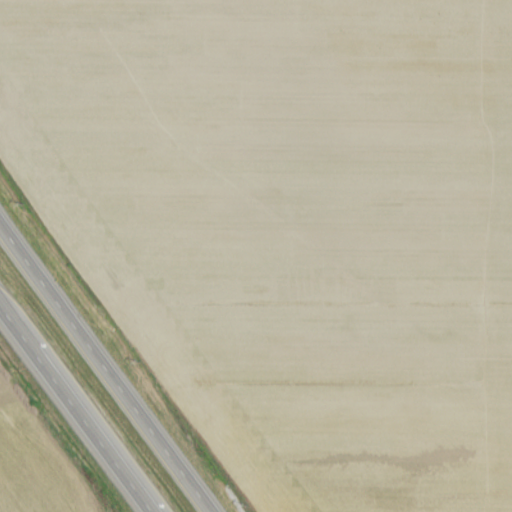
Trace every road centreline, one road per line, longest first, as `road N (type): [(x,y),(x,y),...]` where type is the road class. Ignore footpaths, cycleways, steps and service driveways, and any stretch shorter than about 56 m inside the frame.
road 1 (trunk): [(218,511),(0,213)]
road 2 (trunk): [(0,298),(155,511)]
